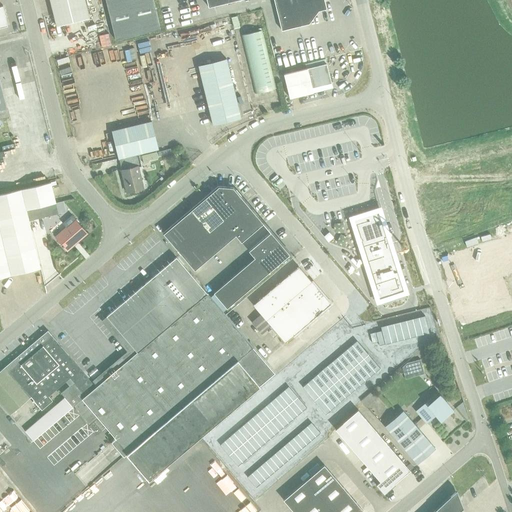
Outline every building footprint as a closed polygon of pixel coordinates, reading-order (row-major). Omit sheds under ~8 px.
[(49,0),(56,26),(89,18),(84,0),(49,0)] [(160,29),(153,0),(105,0),(115,40),(160,29)] [(238,0),(274,0),(281,30),(291,28),(309,23),(307,14),(326,9),(324,0),(206,0),(208,7),(238,0)] [(262,30),(241,36),(242,41),(255,93),(276,88),(263,36),(262,30)] [(198,66),(213,125),(241,118),(226,59),(198,66)] [(283,74),(289,98),(313,92),(312,88),(331,83),(326,64),(307,69),(283,74)] [(112,132),(119,159),(138,155),(158,149),(152,122),(112,132)] [(138,155),(119,159),(127,193),(143,189),(138,167),(141,167),(138,155)] [(22,191),(29,222),(59,215),(52,184),(22,191)] [(263,224),(256,215),(233,188),(219,187),(163,234),(194,270),(235,236),(241,242),(263,224)] [(0,237),(15,234),(31,230),(29,222),(22,191),(0,196),(0,237)] [(379,211),(353,220),(379,301),(405,293),(400,275),(402,274),(401,270),(398,271),(392,251),(394,251),(387,228),(385,229),(379,211)] [(56,238),(67,252),(88,234),(73,216),(64,224),(68,228),(56,238)] [(0,237),(9,277),(40,269),(31,230),(15,234),(0,237)] [(254,258),(247,264),(213,293),(227,308),(290,255),(271,232),(249,251),(254,258)] [(0,278),(9,277),(0,237),(0,278)] [(85,396),(73,407),(74,408),(97,435),(106,427),(117,439),(128,453),(171,417),(218,377),(227,369),(240,359),(247,352),(253,347),(246,338),(239,331),(230,320),(209,296),(207,293),(183,264),(176,257),(167,264),(106,316),(137,352),(96,387),(95,386),(85,395),(85,396)] [(253,305),(256,308),(285,343),(331,304),(298,266),(253,305)] [(425,316),(419,317),(424,335),(430,334),(425,316)] [(419,317),(413,319),(417,337),(424,335),(419,317)] [(413,319),(407,320),(411,338),(417,337),(413,319)] [(407,320),(400,322),(404,340),(411,338),(407,320)] [(400,322),(394,324),(398,341),(404,340),(400,322)] [(394,324),(387,325),(392,343),(398,341),(394,324)] [(387,325),(381,327),(382,331),(385,344),(392,343),(387,325)] [(33,441),(73,407),(85,396),(85,395),(95,386),(48,330),(0,370),(0,402),(10,415),(31,397),(42,410),(52,401),(48,396),(70,378),(73,382),(61,393),(64,397),(24,431),(33,441)] [(382,331),(376,332),(379,342),(380,346),(385,344),(382,331)] [(376,332),(371,334),(373,343),(379,342),(376,332)] [(357,340),(353,345),(364,359),(369,354),(357,340)] [(353,345),(348,349),(360,363),(364,359),(353,345)] [(171,417),(128,453),(149,480),(275,372),(253,347),(247,352),(240,359),(227,369),(218,377),(171,417)] [(348,349),(343,353),(354,367),(360,363),(348,349)] [(343,353),(338,357),(350,371),(354,367),(343,353)] [(369,354),(364,359),(376,372),(381,368),(369,354)] [(338,357),(333,362),(345,375),(350,371),(338,357)] [(364,359),(360,363),(371,376),(376,372),(364,359)] [(422,361),(408,363),(410,372),(423,370),(422,361)] [(333,362),(328,366),(340,380),(345,375),(333,362)] [(360,363),(354,367),(366,381),(371,376),(360,363)] [(328,366),(323,370),(335,384),(340,380),(328,366)] [(354,367),(350,371),(361,385),(366,381),(354,367)] [(323,370),(318,374),(330,388),(335,384),(323,370)] [(350,371),(345,375),(356,389),(361,385),(350,371)] [(318,374),(313,379),(325,392),(330,388),(318,374)] [(345,375),(340,380),(351,393),(356,389),(345,375)] [(313,379),(308,383),(320,397),(325,392),(313,379)] [(340,380),(335,384),(346,398),(351,393),(340,380)] [(308,383),(303,387),(315,401),(320,397),(308,383)] [(335,384),(330,388),(341,402),(346,398),(335,384)] [(289,386),(285,390),(294,401),(298,397),(289,386)] [(330,388),(325,392),(336,406),(341,402),(330,388)] [(285,390),(280,394),(289,405),(294,401),(285,390)] [(369,406),(380,396),(374,390),(363,399),(369,406)] [(325,392),(320,397),(332,410),(336,406),(325,392)] [(441,421),(453,410),(438,392),(416,411),(426,423),(435,415),(441,421)] [(280,394),(275,398),(285,409),(289,405),(280,394)] [(298,397),(294,401),(303,411),(307,408),(298,397)] [(320,397),(315,401),(327,415),(332,410),(320,397)] [(275,398),(271,402),(280,412),(285,409),(275,398)] [(294,401),(289,405),(298,415),(303,411),(294,401)] [(271,402),(266,406),(275,416),(280,412),(271,402)] [(289,405),(285,409),(294,419),(298,415),(289,405)] [(266,406),(262,410),(271,420),(275,416),(266,406)] [(285,409),(280,412),(289,423),(294,419),(285,409)] [(262,410),(257,413),(266,424),(271,420),(262,410)] [(343,422),(335,429),(336,430),(348,444),(371,425),(358,410),(343,423),(343,422)] [(435,449),(403,411),(385,426),(417,464),(435,449)] [(280,412),(275,416),(284,427),(289,423),(280,412)] [(257,413),(253,417),(262,428),(266,424),(257,413)] [(275,416),(271,420),(280,431),(284,427),(275,416)] [(253,417),(248,421),(257,432),(262,428),(253,417)] [(271,420),(266,424),(275,435),(280,431),(271,420)] [(248,421),(243,425),(252,436),(257,432),(248,421)] [(312,422),(307,426),(317,437),(321,433),(312,422)] [(266,424),(262,428),(271,439),(275,435),(266,424)] [(243,425),(239,429),(248,440),(252,436),(243,425)] [(371,425),(348,444),(361,459),(384,440),(371,425)] [(307,426),(303,430),(312,441),(317,437),(307,426)] [(262,428),(257,432),(266,443),(271,439),(262,428)] [(239,429),(234,433),(243,444),(248,440),(239,429)] [(303,430),(298,434),(307,445),(312,441),(303,430)] [(47,431),(43,436),(49,441),(53,436),(47,431)] [(257,432),(252,436),(261,446),(266,443),(257,432)] [(234,433),(230,437),(239,448),(243,444),(234,433)] [(298,434),(294,438),(303,449),(307,445),(298,434)] [(252,436),(248,440),(257,450),(261,446),(252,436)] [(230,437),(225,441),(234,451),(239,448),(230,437)] [(294,438),(289,442),(298,452),(303,449),(294,438)] [(248,440),(243,444),(252,454),(257,450),(248,440)] [(384,440),(361,459),(374,474),(397,455),(384,440)] [(225,441),(220,445),(229,455),(234,451),(225,441)] [(289,442),(285,445),(294,456),(298,452),(289,442)] [(243,444),(239,448),(248,458),(252,454),(243,444)] [(285,445),(280,449),(289,460),(294,456),(285,445)] [(239,448),(234,451),(243,462),(248,458),(239,448)] [(280,449),(275,453),(284,464),(289,460),(280,449)] [(234,451),(229,455),(239,466),(243,462),(234,451)] [(275,453),(271,457),(280,468),(284,464),(275,453)] [(397,455),(374,474),(380,481),(376,484),(376,485),(384,494),(396,484),(395,483),(410,470),(397,455)] [(271,457),(266,461),(275,472),(280,468),(271,457)] [(266,461),(261,465),(271,476),(275,472),(266,461)] [(261,465),(257,469),(266,480),(271,476),(261,465)] [(324,465),(304,482),(317,497),(337,480),(324,465)] [(257,469),(252,473),(261,484),(266,480),(257,469)] [(252,473),(248,477),(257,488),(261,484),(252,473)] [(317,497),(329,511),(330,511),(350,495),(337,480),(317,497)] [(293,511),(299,511),(317,497),(304,482),(283,500),(293,511)] [(330,511),(360,511),(363,510),(350,495),(330,511)] [(450,496),(433,511),(458,511),(462,509),(450,496)] [(299,511),(329,511),(317,497),(299,511)]
